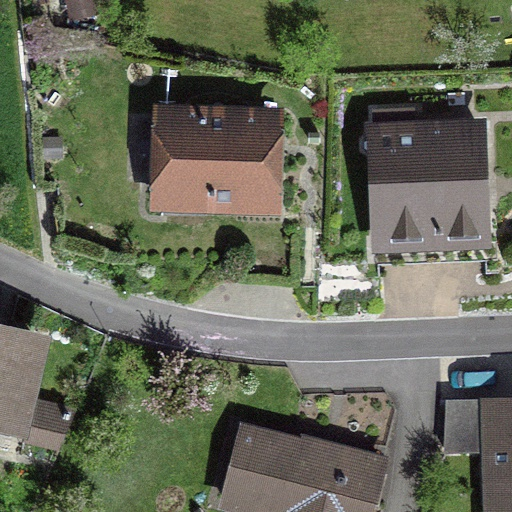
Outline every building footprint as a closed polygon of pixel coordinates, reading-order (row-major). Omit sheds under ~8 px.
[(206,190),(205,200),(270,202),(273,117),(230,116),(216,108),(204,118),(163,117),(160,189),(206,190)] [(376,133),(373,133),(377,236),(484,232),(480,128),(412,131),(411,110),(375,112),(376,133)] [(0,419),(14,423),(34,340),(0,331),(0,419)] [(73,409),(33,399),(24,438),(57,446),(73,409)] [(511,482),(511,403),(490,405),(492,483),(511,482)] [(369,511),(382,463),(351,455),(352,451),(303,438),(301,447),(241,432),(225,497),(283,511),(369,511)]
